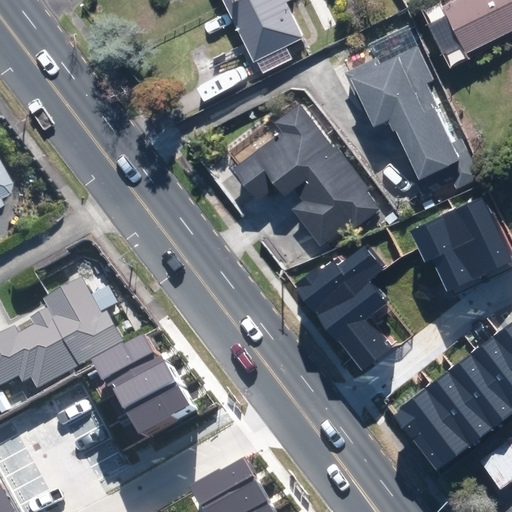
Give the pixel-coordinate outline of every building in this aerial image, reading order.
[(255,65),(305,40),(285,0),(237,0),(226,6),(255,65)] [(511,0),(455,0),(442,7),(467,57),(511,34),(511,0)] [(433,79),(418,46),(381,63),(378,58),(345,73),(355,95),(358,93),(373,127),(387,121),(392,131),(396,129),(419,180),(447,168),(456,189),(481,178),(462,137),(453,142),(426,83),(433,79)] [(333,148),(299,104),(273,124),(280,133),(231,169),(258,204),(278,189),(284,196),(293,189),(303,202),(293,209),(320,245),(351,222),(356,227),(380,209),(366,192),(369,189),(336,146),(333,148)] [(0,196),(9,192),(0,175),(0,196)] [(451,212),(481,275),(511,260),(481,197),(451,212)] [(481,275),(451,212),(411,230),(419,247),(426,261),(433,258),(448,290),(481,275)] [(333,260),(297,288),(320,317),(370,278),(384,267),(366,244),(338,266),(333,260)] [(370,278),(320,317),(363,371),(391,348),(368,319),(387,304),(389,302),(370,278)] [(49,312),(0,338),(0,391),(29,376),(38,393),(127,346),(109,314),(103,318),(83,281),(43,302),(49,312)] [(511,322),(494,336),(511,359),(511,322)] [(511,359),(494,336),(471,354),(511,405),(511,359)] [(155,338),(103,369),(118,394),(170,363),(155,338)] [(511,405),(471,354),(450,371),(494,427),(511,413),(511,405)] [(170,363),(118,394),(133,419),(185,387),(170,363)] [(450,371),(426,390),(470,446),(494,427),(450,371)] [(185,387),(133,419),(147,443),(200,412),(185,387)] [(426,390),(393,416),(437,472),(470,446),(426,390)] [(511,435),(477,461),(501,493),(511,484),(511,435)] [(248,469),(201,497),(209,511),(228,511),(262,492),(248,469)] [(22,511),(0,470),(0,511),(22,511)] [(274,511),(262,492),(228,511),(274,511)]
